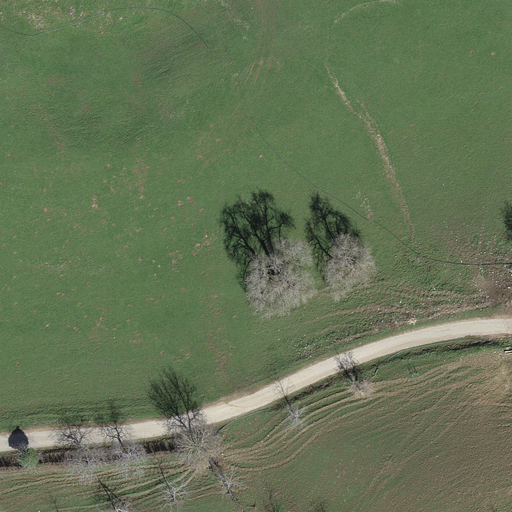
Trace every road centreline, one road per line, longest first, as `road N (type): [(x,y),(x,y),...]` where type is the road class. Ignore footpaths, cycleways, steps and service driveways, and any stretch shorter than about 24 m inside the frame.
road 1 (unclassified): [(0,443),(185,421),(394,342),(511,326)]
road 2 (track): [(252,401),(167,342),(141,284),(145,233),(260,43),(267,0)]
